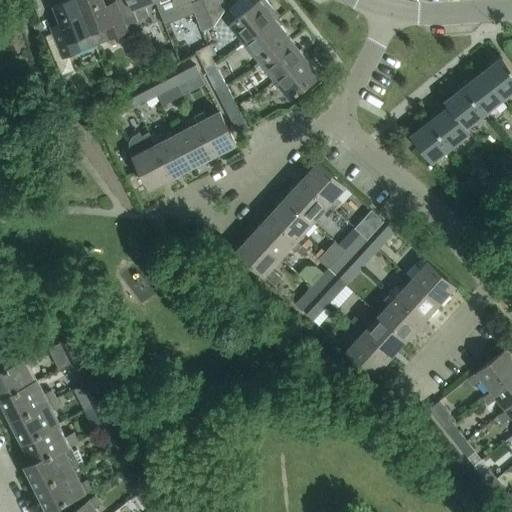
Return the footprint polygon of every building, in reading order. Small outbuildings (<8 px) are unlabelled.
[(94,44),(76,0),(66,0),(54,5),(63,29),(52,33),(61,57),(94,44)] [(103,0),(76,0),(94,44),(128,31),(125,24),(119,7),(108,11),(103,0)] [(151,0),(123,0),(117,2),(119,7),(125,24),(147,15),(143,3),(151,0)] [(192,0),(190,1),(201,28),(214,23),(225,6),(221,0),(192,0)] [(276,15),(273,11),(274,10),(265,0),(259,0),(253,5),(249,0),(239,0),(240,0),(239,5),(244,12),(231,23),(245,40),(276,15)] [(282,23),(276,15),(245,40),(259,59),(289,36),(280,25),(282,23)] [(40,21),(33,24),(36,31),(43,28),(40,21)] [(52,33),(46,36),(55,60),(61,57),(52,33)] [(274,78),(306,52),(302,47),(299,49),(289,36),(259,59),(274,78)] [(195,51),(204,68),(205,67),(213,63),(210,57),(214,54),(209,44),(195,51)] [(311,59),(306,52),(274,78),(290,98),(325,70),(314,57),(311,59)] [(494,63),(483,72),(502,96),(511,88),(511,69),(500,54),(492,60),(494,63)] [(154,57),(143,62),(147,72),(158,68),(154,57)] [(213,63),(205,67),(204,68),(215,89),(224,84),(213,63)] [(173,76),(178,84),(199,73),(195,65),(173,76)] [(502,96),(483,72),(472,80),(470,78),(462,84),(483,111),(502,96)] [(152,87),(155,93),(156,95),(178,84),(173,76),(152,87)] [(232,98),(224,84),(215,89),(225,110),(229,108),(235,105),(232,98)] [(483,111),(462,84),(455,90),(456,92),(445,101),(448,106),(464,126),(483,111)] [(156,95),(155,93),(152,87),(131,98),(135,106),(156,95)] [(135,106),(131,98),(125,101),(121,92),(104,100),(113,117),(135,106)] [(235,105),(229,108),(225,110),(236,131),(245,126),(235,105)] [(464,126),(448,106),(438,115),(436,112),(428,118),(450,146),(468,132),(464,126)] [(203,111),(194,116),(214,154),(236,143),(219,111),(206,118),(203,111)] [(214,154),(194,116),(185,120),(189,127),(176,133),(193,165),(214,154)] [(450,146),(428,118),(420,124),(422,127),(411,136),(431,161),(450,146)] [(150,188),(171,176),(148,132),(141,135),(139,131),(138,132),(138,133),(133,136),(130,141),(129,148),(133,155),(133,156),(150,188)] [(193,165),(176,133),(164,140),(161,133),(152,138),(148,131),(148,132),(171,176),(193,165)] [(319,161),(302,179),(334,210),(341,202),(335,196),(345,185),(319,161)] [(488,177),(479,183),(490,197),(498,190),(488,177)] [(334,210),(302,179),(286,197),(312,222),(322,211),(328,216),(334,210)] [(490,197),(479,183),(471,190),(481,203),(490,197)] [(312,222),(286,197),(270,214),(302,244),(309,236),(303,231),(312,222)] [(355,228),(367,239),(384,221),(371,209),(355,228)] [(302,244),(270,214),(254,232),(280,256),(289,246),(295,252),(302,244)] [(377,237),(371,244),(377,250),(396,232),(388,225),(377,237)] [(280,256),(254,232),(237,250),(269,280),(276,272),(270,267),(280,256)] [(340,249),(347,254),(350,257),(363,244),(354,235),(340,249)] [(361,267),(377,250),(371,244),(355,262),(358,265),(361,267)] [(350,257),(347,254),(340,249),(329,261),(339,270),(350,257)] [(428,275),(417,287),(437,305),(455,285),(423,256),(416,263),(428,275)] [(361,267),(358,265),(355,262),(351,266),(339,279),(345,284),(361,267)] [(318,292),(331,278),(322,269),(309,284),(318,292)] [(327,291),(322,296),(328,302),(345,284),(339,279),(327,291)] [(302,310),(318,292),(309,284),(292,301),(302,310)] [(421,322),(437,305),(417,287),(409,295),(403,290),(395,299),(421,322)] [(312,319),(328,302),(322,296),(306,314),(312,319)] [(405,340),(421,322),(395,299),(390,304),(395,309),(384,321),(405,340)] [(358,314),(351,322),(357,327),(363,321),(364,320),(358,314)] [(388,358),(405,340),(384,321),(376,330),(370,325),(362,334),(388,358)] [(373,375),(388,358),(362,334),(356,328),(351,335),(356,340),(346,351),(373,375)] [(60,341),(71,363),(81,358),(70,336),(60,341)] [(483,379),(492,390),(511,375),(511,358),(504,349),(467,378),(473,386),(483,379)] [(0,395),(1,398),(36,381),(29,366),(37,362),(33,354),(0,371),(0,395)] [(71,363),(81,384),(92,378),(81,358),(71,363)] [(511,404),(511,375),(492,390),(483,398),(488,404),(497,397),(507,409),(511,404)] [(102,399),(92,378),(81,384),(91,405),(95,403),(102,399)] [(9,421),(54,398),(50,390),(43,393),(36,381),(1,398),(7,410),(4,411),(9,421)] [(22,440),(57,422),(50,409),(58,405),(54,398),(9,421),(14,431),(17,429),(22,440)] [(102,399),(95,403),(91,405),(103,427),(114,421),(102,399)] [(429,408),(444,428),(455,419),(440,400),(429,408)] [(511,404),(507,409),(498,417),(502,423),(511,415),(511,414),(511,404)] [(124,442),(114,421),(103,427),(113,448),(117,446),(124,442)] [(31,463),(68,445),(76,441),(72,432),(64,436),(57,422),(22,440),(29,452),(26,454),(31,463)] [(459,446),(466,441),(458,430),(450,436),(459,446)] [(475,451),(466,441),(459,446),(467,457),(475,451)] [(124,442),(117,446),(113,448),(124,470),(135,464),(124,442)] [(37,486),(71,469),(65,456),(72,453),(68,445),(31,463),(24,467),(29,477),(32,476),(37,486)] [(147,487),(135,464),(124,470),(133,488),(136,493),(147,487)] [(481,473),(489,484),(496,478),(488,468),(481,473)] [(78,483),(71,469),(37,486),(43,499),(40,500),(46,511),(90,489),(86,479),(78,483)] [(504,489),(496,478),(489,484),(497,494),(504,489)] [(147,488),(147,487),(136,493),(149,511),(159,505),(147,488)] [(95,511),(92,508),(98,503),(93,496),(73,511),(95,511)]
